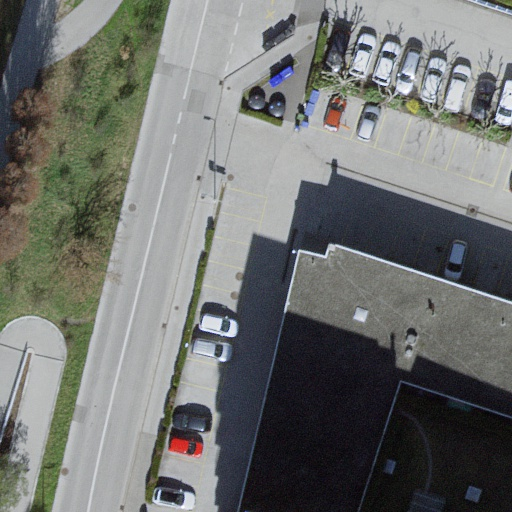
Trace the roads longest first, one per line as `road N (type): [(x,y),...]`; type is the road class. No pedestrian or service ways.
road 1 (residential): [(210,0),(89,511)]
road 2 (residential): [(358,0),(511,50)]
